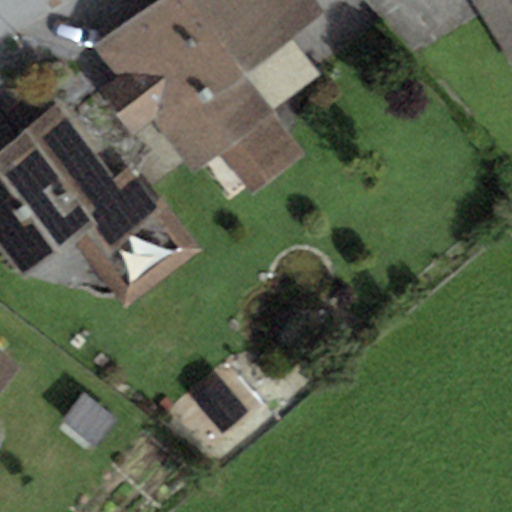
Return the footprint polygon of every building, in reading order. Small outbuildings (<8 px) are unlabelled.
[(245,75),(188,0),(163,0),(98,50),(119,78),(100,92),(133,136),(152,122),(192,175),(219,154),(274,113),(245,75)] [(312,0),(188,0),(245,75),(324,16),(312,0)] [(511,0),(469,0),(511,68),(511,0)] [(0,250),(19,277),(90,228),(107,252),(165,211),(133,165),(110,181),(60,110),(0,151),(0,250)] [(304,153),(274,113),(219,154),(249,194),(304,153)] [(0,396),(20,370),(0,355),(0,396)] [(94,449),(114,420),(82,398),(62,426),(94,449)]
